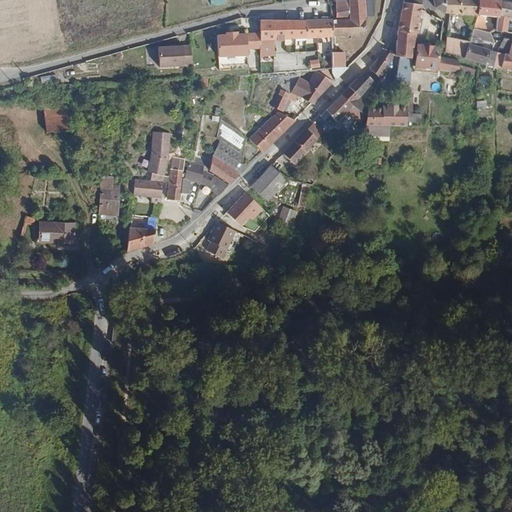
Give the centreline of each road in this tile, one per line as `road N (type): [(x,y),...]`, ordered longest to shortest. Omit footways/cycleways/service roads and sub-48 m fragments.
road 1 (unclassified): [(104,280),(110,269),(200,225),(375,44),(395,0)]
road 2 (unclassified): [(0,83),(314,0)]
road 3 (unclassified): [(79,511),(104,280)]
